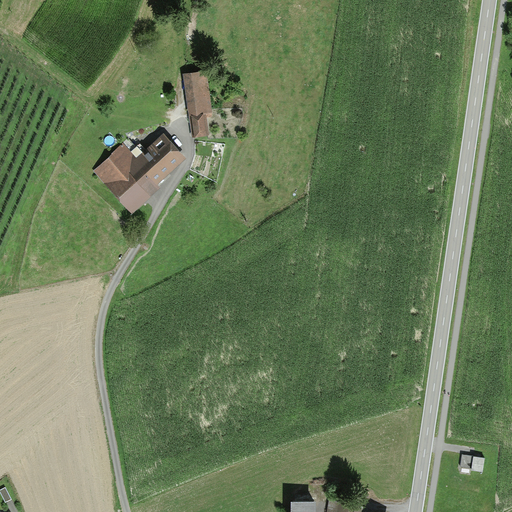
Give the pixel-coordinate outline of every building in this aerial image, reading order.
[(207,73),(184,76),(193,136),(205,134),(202,110),(212,108),(207,73)] [(184,154),(165,132),(138,156),(123,140),(94,167),(131,209),(161,183),(156,178),(184,154)] [(482,458),(460,456),(459,468),(481,470),(482,458)] [(4,487),(0,489),(0,493),(4,500),(10,497),(4,487)] [(316,511),(317,501),(294,501),(294,511),(316,511)] [(358,511),(360,507),(330,502),(328,511),(358,511)]
